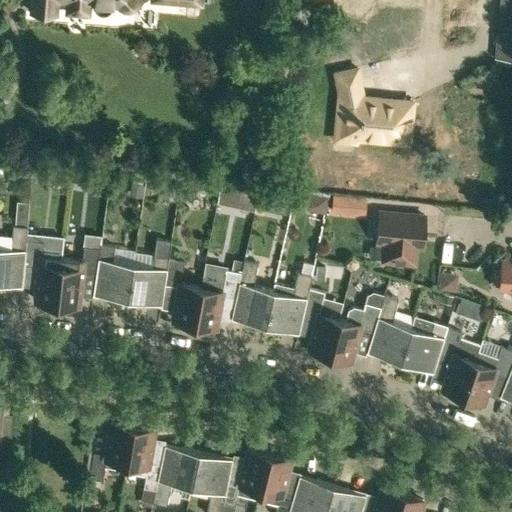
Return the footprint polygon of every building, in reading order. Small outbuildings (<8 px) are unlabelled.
[(68,0),(68,1),(69,1),(68,11),(86,12),(87,3),(92,3),(92,5),(93,6),(93,8),(94,9),(95,11),(96,12),(98,13),(99,13),(101,14),(102,14),(104,14),(106,13),(107,13),(108,12),(110,11),(111,9),(111,8),(112,6),(112,5),(118,5),(119,6),(120,8),(122,9),(123,9),(125,10),(127,10),(128,10),(130,10),(131,9),(133,8),(134,7),(135,6),(136,5),(137,3),(137,1),(137,0),(152,0),(200,4),(200,0),(32,0),(31,12),(55,14),(56,0),(68,0)] [(511,0),(501,0),(497,56),(511,57),(511,0)] [(408,143),(412,101),(363,96),(357,68),(334,72),(337,95),(341,96),(339,123),(335,122),(333,141),(357,143),(357,138),(408,143)] [(220,183),(216,202),(227,204),(231,184),(220,183)] [(163,184),(162,195),(175,197),(177,186),(163,184)] [(131,186),(130,197),(142,199),(143,187),(131,186)] [(180,186),(179,198),(185,199),(192,193),(193,187),(180,186)] [(240,188),(239,211),(255,212),(256,189),(240,188)] [(311,191),(307,210),(325,214),(329,195),(311,191)] [(332,192),(330,211),(339,212),(341,193),(332,192)] [(276,197),(272,211),(285,214),(288,200),(276,197)] [(16,201),(16,213),(28,214),(29,202),(16,201)] [(424,216),(379,211),(376,242),(384,243),(382,261),(413,263),(415,246),(422,247),(424,216)] [(0,283),(22,285),(24,265),(26,239),(27,226),(12,225),(12,235),(0,234),(0,283)] [(39,241),(26,239),(24,265),(37,266),(34,299),(56,302),(61,257),(63,236),(40,234),(39,241)] [(99,247),(95,273),(92,293),(127,299),(132,262),(112,259),(114,245),(100,243),(99,247)] [(82,260),(61,257),(56,302),(78,304),(82,271),(95,273),(99,247),(83,246),(82,260)] [(161,304),(164,284),(168,258),(168,256),(154,254),(152,266),(132,262),(127,299),(161,304)] [(171,318),(193,322),(202,279),(181,275),(184,261),(168,258),(164,284),(178,286),(171,318)] [(243,259),(241,271),(235,297),(230,317),(264,325),(272,289),(252,285),(257,262),(243,259)] [(511,259),(505,259),(504,260),(501,260),(500,271),(493,270),(492,284),(498,285),(498,288),(511,289),(511,259)] [(301,262),(299,272),(311,275),(314,265),(301,262)] [(316,264),(315,278),(324,279),(325,265),(316,264)] [(222,283),(202,279),(193,322),(215,326),(221,294),(235,297),(241,271),(225,268),(222,283)] [(298,332),(303,312),(308,287),(311,275),(299,272),(297,271),(292,294),(283,291),(286,279),(275,276),(272,289),(264,325),(298,332)] [(454,289),(455,279),(451,274),(441,273),(440,287),(454,289)] [(386,286),(380,306),(372,331),(366,351),(399,361),(410,326),(391,320),(398,298),(396,298),(399,290),(386,286)] [(307,347),(329,353),(338,318),(318,312),(324,291),(308,287),(303,312),(316,316),(307,347)] [(441,294),(439,301),(451,304),(453,297),(441,294)] [(359,328),(372,331),(380,306),(364,302),(363,309),(354,306),(349,310),(346,320),(338,318),(329,353),(350,359),(359,328)] [(458,302),(455,311),(463,314),(466,304),(459,302),(458,302)] [(433,371),(439,352),(446,327),(447,325),(433,321),(430,332),(410,326),(399,361),(433,371)] [(474,360),(477,351),(480,344),(460,337),(461,332),(446,327),(439,352),(452,356),(441,387),(462,394),(474,360)] [(493,371),(507,376),(511,361),(511,349),(501,346),(497,357),(477,351),(474,360),(462,394),(483,402),(493,371)] [(511,361),(507,376),(499,395),(511,399),(511,361)] [(0,408),(0,409),(0,408),(0,479),(7,480),(10,442),(0,441),(0,408)] [(125,469),(132,425),(110,422),(105,454),(93,452),(89,478),(102,479),(104,466),(125,469)] [(143,487),(155,488),(160,463),(149,461),(154,429),(132,425),(125,469),(125,471),(145,475),(143,487)] [(164,444),(160,463),(155,488),(152,502),(166,505),(171,482),(190,486),(198,451),(164,444)] [(239,484),(260,489),(268,453),(247,448),(239,480),(228,477),(223,502),(234,505),(239,484)] [(232,458),(198,451),(190,486),(210,491),(205,511),(220,511),(223,502),(228,477),(232,458)] [(290,459),(268,453),(260,489),(280,494),(275,511),(287,511),(293,493),(282,491),(290,459)] [(293,493),(287,511),(323,511),(332,484),(298,474),(293,493)] [(359,511),(365,494),(332,484),(323,511),(359,511)] [(371,511),(395,511),(402,492),(381,485),(371,511)] [(418,511),(420,508),(423,499),(402,492),(395,511),(418,511)]
